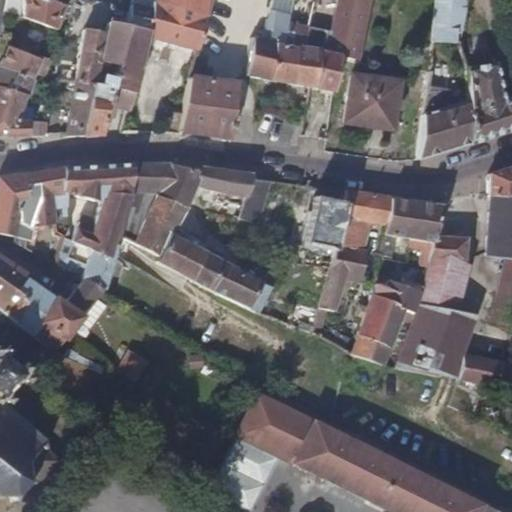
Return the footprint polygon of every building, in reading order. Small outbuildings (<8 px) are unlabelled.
[(19,0),(20,20),(40,25),(54,31),(63,8),(59,6),(57,0),(19,0)] [(194,52),(205,11),(208,0),(152,0),(150,12),(143,40),(194,52)] [(208,0),(205,11),(229,16),(232,0),(208,0)] [(271,0),(267,23),(286,27),(291,0),(271,0)] [(310,15),(313,1),(308,0),(305,0),(303,13),(310,15)] [(334,0),(322,55),(315,54),(308,91),(329,95),(334,58),(355,62),(359,40),(366,0),(334,0)] [(462,11),(462,0),(432,0),(428,43),(456,47),(462,11)] [(122,35),(143,40),(150,12),(128,6),(123,30),(122,35)] [(299,12),(295,28),(306,30),(310,15),(303,13),(299,12)] [(115,69),(112,80),(110,91),(129,96),(143,40),(122,35),(123,30),(106,26),(103,38),(101,38),(96,64),(115,69)] [(284,48),(288,29),(273,26),(269,45),(273,46),(284,48)] [(295,50),(302,51),(306,30),(295,28),(289,26),(288,29),(284,48),(295,50)] [(93,78),(96,64),(101,38),(80,32),(72,84),(91,86),(93,78)] [(243,79),(264,83),(273,46),(269,45),(262,44),(250,41),(243,79)] [(295,50),(284,48),(273,46),(264,83),(285,87),(295,50)] [(44,49),(43,49),(38,51),(35,58),(46,63),(51,52),(44,49)] [(306,91),(308,91),(315,54),(302,51),(295,50),(285,87),(306,91)] [(0,56),(0,72),(28,83),(30,76),(39,79),(46,63),(35,58),(33,62),(3,51),(0,56)] [(462,71),(491,67),(487,53),(459,57),(462,71)] [(416,161),(467,146),(464,105),(443,109),(448,64),(426,62),(425,74),(416,161)] [(115,69),(96,64),(93,78),(100,80),(101,78),(112,80),(115,69)] [(462,71),(464,105),(467,146),(511,130),(511,101),(499,107),(491,67),(462,71)] [(0,72),(0,94),(21,101),(28,83),(0,72)] [(205,83),(213,85),(215,78),(206,76),(205,83)] [(106,109),(110,91),(112,80),(101,78),(100,80),(93,78),(91,86),(86,113),(81,138),(100,137),(100,135),(106,109)] [(386,134),(395,86),(350,78),(342,125),(386,134)] [(178,134),(228,141),(231,102),(232,88),(213,85),(205,83),(189,81),(181,116),(178,134)] [(86,113),(91,86),(72,84),(67,112),(86,113)] [(129,96),(110,91),(106,109),(124,113),(129,96)] [(19,108),(21,101),(0,94),(0,137),(24,138),(26,124),(14,123),(19,108)] [(240,104),(231,102),(228,141),(227,145),(255,150),(259,128),(238,124),(241,106),(240,104)] [(26,120),(29,110),(19,108),(14,123),(26,124),(26,120)] [(81,138),(86,113),(67,112),(63,139),(81,138)] [(157,136),(178,136),(178,134),(181,116),(162,112),(157,136)] [(154,194),(166,166),(128,167),(126,194),(154,194)] [(168,236),(169,238),(191,191),(201,171),(199,170),(195,175),(166,166),(154,194),(132,244),(158,257),(168,236)] [(79,277),(101,288),(110,259),(115,236),(126,194),(128,167),(63,171),(60,194),(64,195),(63,241),(59,241),(55,261),(83,272),(79,277)] [(487,198),(490,199),(511,200),(511,168),(488,177),(487,198)] [(0,237),(1,237),(13,239),(16,227),(28,227),(35,255),(55,262),(55,261),(59,241),(63,241),(64,195),(60,194),(63,171),(0,180),(0,237)] [(248,181),(249,178),(201,171),(191,191),(243,200),(248,181)] [(248,181),(243,200),(237,219),(255,225),(267,184),(248,181)] [(357,282),(368,228),(371,197),(344,193),(343,207),(331,253),(325,274),(341,278),(357,282)] [(387,200),(371,197),(368,228),(382,230),(387,200)] [(511,200),(490,199),(485,261),(502,261),(511,261),(511,200)] [(381,235),(430,245),(431,240),(439,209),(435,209),(387,200),(382,230),(381,235)] [(343,207),(312,201),(301,247),(331,253),(343,207)] [(120,261),(126,241),(115,236),(110,259),(120,261)] [(169,238),(168,236),(158,257),(156,261),(191,281),(204,256),(169,238)] [(7,246),(11,246),(13,239),(1,237),(0,244),(7,246)] [(462,265),(464,241),(431,240),(430,245),(425,263),(462,265)] [(204,256),(191,281),(205,289),(226,299),(238,275),(210,258),(204,256)] [(511,261),(502,261),(499,282),(511,283),(511,261)] [(272,275),(276,263),(267,262),(264,270),(272,275)] [(413,307),(450,316),(462,265),(425,263),(416,294),(413,307)] [(0,264),(0,287),(21,304),(12,326),(50,355),(59,345),(96,296),(98,293),(78,282),(60,309),(21,284),(24,279),(0,264)] [(325,274),(321,293),(337,294),(341,278),(325,274)] [(266,288),(238,275),(226,299),(256,313),(266,288)] [(98,293),(101,288),(79,277),(76,282),(78,282),(98,293)] [(371,285),(368,299),(400,311),(410,315),(413,307),(416,294),(372,278),(371,285)] [(511,333),(511,283),(499,282),(490,329),(511,333)] [(0,317),(12,326),(21,304),(0,287),(0,317)] [(317,309),(332,312),(337,294),(321,293),(317,309)] [(350,356),(352,357),(375,366),(380,368),(400,311),(368,299),(361,326),(350,356)] [(460,359),(469,321),(450,316),(413,307),(410,315),(394,373),(405,375),(454,383),(460,359)] [(0,341),(16,356),(20,350),(3,336),(0,339),(0,341)] [(135,390),(148,365),(126,352),(111,376),(135,390)] [(350,367),(371,375),(375,366),(352,357),(350,367)] [(494,390),(500,391),(502,386),(506,367),(460,359),(454,383),(494,390)] [(32,380),(39,369),(31,363),(27,368),(32,380)] [(506,367),(502,386),(511,388),(511,365),(506,365),(506,367)] [(22,482),(22,474),(43,452),(44,451),(39,447),(44,441),(41,438),(35,443),(23,433),(28,427),(24,424),(19,429),(7,418),(12,413),(8,410),(3,415),(0,411),(0,407),(3,404),(0,401),(0,396),(9,385),(13,384),(18,387),(21,384),(17,381),(17,376),(20,374),(16,371),(13,374),(9,375),(0,367),(0,496),(8,498),(8,503),(12,502),(12,497),(21,486),(27,488),(28,483),(22,482)] [(485,511),(253,396),(234,437),(275,457),(383,511),(485,511)] [(49,417),(43,423),(61,440),(66,435),(61,430),(62,429),(49,417)] [(66,435),(61,440),(56,445),(74,462),(91,444),(73,427),(66,435)] [(245,511),(249,511),(275,457),(234,437),(207,493),(245,511)] [(49,457),(43,452),(22,474),(34,486),(55,463),(53,461),(53,459),(50,456),(49,457)]
